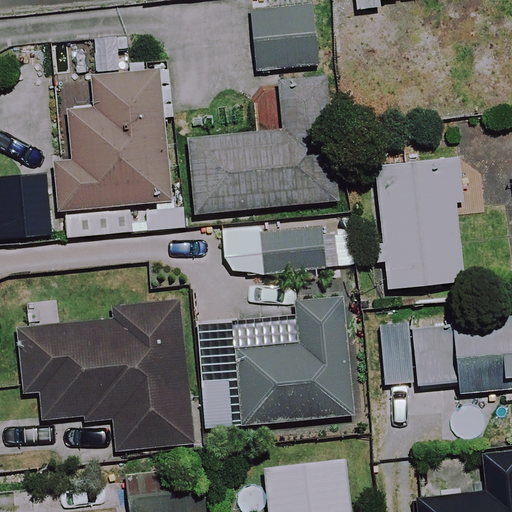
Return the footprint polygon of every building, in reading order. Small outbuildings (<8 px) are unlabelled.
[(321,68),(318,5),(256,9),(258,71),(321,68)] [(174,200),(159,74),(91,82),(94,113),(65,116),(76,211),(174,200)] [(327,81),(281,85),(285,134),(191,142),(198,214),(337,202),(327,81)] [(465,283),(455,160),(378,166),(388,290),(465,283)] [(325,272),(323,227),(261,230),(263,275),(325,272)] [(198,383),(191,296),(85,304),(87,325),(22,330),(27,397),(45,395),(47,421),(112,416),(115,451),(195,444),(190,384),(198,383)] [(354,416),(343,298),(295,303),(299,347),(237,353),(244,426),(354,416)] [(387,386),(460,383),(461,395),(506,393),(511,392),(511,321),(384,328),(387,386)] [(511,511),(511,453),(485,456),(488,493),(419,498),(420,511),(511,511)] [(348,511),(343,461),(267,470),(271,511),(348,511)]
